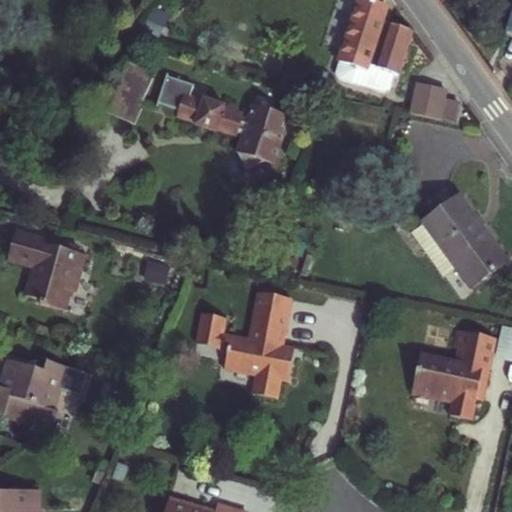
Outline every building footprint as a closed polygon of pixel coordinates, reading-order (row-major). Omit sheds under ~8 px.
[(362,0),(338,80),(388,96),(395,93),(413,34),(385,24),(388,12),(385,11),(387,0),(362,0)] [(153,76),(125,64),(106,110),(133,122),(153,76)] [(183,111),(181,118),(198,122),(198,125),(221,133),(223,130),(241,135),(241,133),(246,135),(242,147),(243,147),(253,165),(284,149),(291,125),(283,111),(256,103),(252,117),(247,116),(248,113),(244,112),(243,104),(233,101),(228,107),(227,107),(228,105),(206,96),(205,100),(194,97),(196,91),(169,82),(163,104),(183,111)] [(421,87),(412,116),(442,123),(447,102),(449,94),(421,87)] [(447,102),(442,123),(457,128),(463,107),(447,102)] [(294,115),(283,111),(291,125),(294,115)] [(511,261),(466,200),(430,228),(480,293),(511,269),(511,261)] [(417,237),(468,303),(480,293),(430,228),(417,237)] [(44,246),(15,238),(7,266),(33,273),(25,302),(39,306),(38,310),(41,310),(64,317),(69,297),(75,299),(86,261),(77,259),(79,253),(66,250),(57,247),(55,253),(43,250),(44,246)] [(43,250),(55,253),(57,247),(45,244),(44,246),(43,250)] [(300,246),(294,271),(315,276),(321,251),(300,246)] [(205,321),(197,353),(220,358),(221,352),(228,354),(227,357),(226,361),(224,373),(258,381),(253,399),(258,400),(269,403),(274,384),(287,387),(291,369),(282,367),(285,356),(282,356),(274,355),(276,346),(279,345),(281,345),(285,345),(293,311),(259,302),(252,331),(254,336),(255,340),(259,342),(257,350),(248,347),(224,342),(228,327),(205,321)] [(252,331),(248,347),(257,350),(259,342),(255,340),(254,336),(252,331)] [(441,406),(439,413),(457,416),(454,429),(475,434),(479,414),(482,399),(489,400),(499,352),(460,343),(456,361),(464,362),(461,376),(465,377),(463,384),(448,381),(449,374),(424,369),(417,400),(441,406)] [(276,346),(274,355),(282,356),(285,345),(281,345),(279,345),(276,346)] [(220,358),(219,359),(222,360),(226,361),(227,357),(228,354),(221,352),(220,358)] [(285,356),(282,367),(291,369),(293,358),(285,356)] [(0,392),(0,422),(54,440),(59,419),(54,417),(61,396),(83,402),(90,380),(45,366),(42,376),(34,380),(29,371),(14,367),(5,394),(0,392)] [(224,373),(221,382),(249,389),(246,404),(257,407),(258,400),(253,399),(258,381),(224,373)] [(449,374),(448,381),(463,384),(465,377),(461,376),(449,374)] [(482,399),(479,414),(487,415),(491,401),(489,400),(482,399)] [(417,400),(416,407),(439,413),(441,406),(417,400)] [(64,511),(65,506),(54,506),(54,486),(19,485),(18,511),(64,511)] [(54,486),(54,506),(65,506),(65,486),(54,486)]
